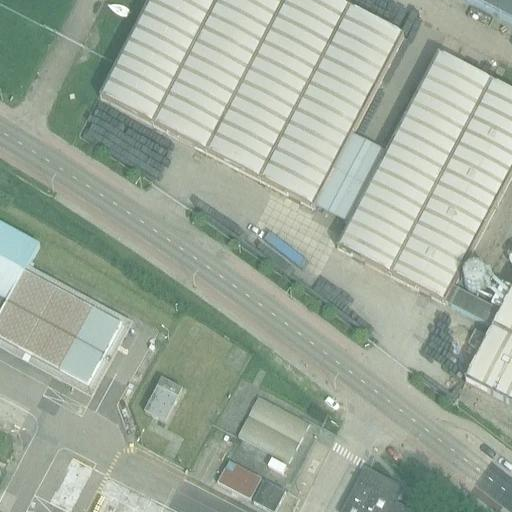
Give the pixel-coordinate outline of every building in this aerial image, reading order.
[(327,0),(151,0),(100,101),(314,212),(404,40),(327,0)] [(465,385),(511,409),(511,0),(462,0),(511,25),(511,293),(500,316),(454,291),(511,178),(511,96),(437,58),(337,251),(492,332),(465,385)] [(0,299),(8,304),(25,275),(40,248),(0,226),(0,299)] [(25,275),(8,304),(9,304),(0,319),(0,341),(90,390),(124,330),(25,275)] [(468,346),(478,351),(485,337),(475,332),(468,346)] [(146,414),(152,417),(166,424),(183,391),(162,381),(146,414)] [(279,511),(288,495),(261,481),(230,465),(226,471),(219,468),(212,482),(250,502),(250,503),(266,511),(279,511)] [(358,489),(352,502),(346,511),(408,511),(395,505),(403,490),(368,471),(358,489)]
